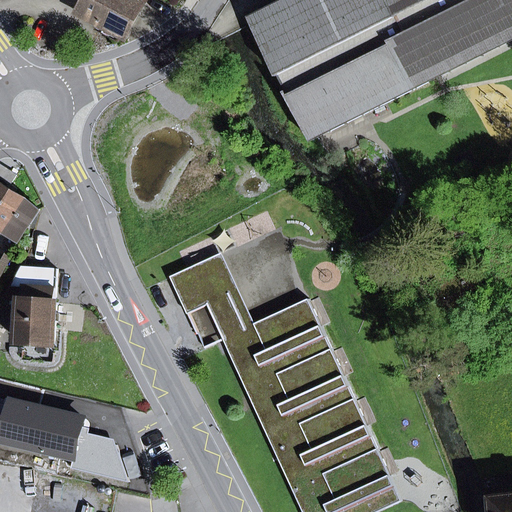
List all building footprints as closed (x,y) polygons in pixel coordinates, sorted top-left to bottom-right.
[(125,34),(126,35),(145,0),(88,0),(81,11),(101,22),(125,34)] [(293,101),(313,140),(317,138),(322,136),(511,40),(511,0),(289,0),(260,15),(252,19),(290,92),(288,92),(293,101)] [(121,42),(125,34),(101,22),(97,30),(121,42)] [(0,226),(21,240),(41,210),(9,188),(17,176),(0,164),(0,226)] [(225,339),(256,324),(249,308),(224,254),(215,258),(232,295),(209,305),(225,339)] [(209,305),(232,295),(215,258),(172,277),(189,314),(209,305)] [(407,271),(423,325),(480,308),(471,276),(459,279),(452,258),(407,271)] [(20,342),(55,345),(57,303),(58,286),(59,270),(24,267),(14,286),(13,286),(5,299),(23,301),(20,342)] [(57,303),(69,304),(70,286),(58,286),(57,303)] [(256,324),(225,339),(304,511),(342,511),(343,511),(342,511),(379,511),(403,501),(310,300),(256,324)] [(60,395),(57,409),(84,415),(87,400),(60,395)] [(48,449),(55,451),(62,416),(55,415),(48,449)] [(62,416),(55,451),(88,457),(93,430),(99,431),(100,423),(62,416)] [(54,457),(92,464),(99,431),(93,430),(88,457),(55,451),(54,457)] [(511,511),(511,493),(501,495),(502,511),(511,511)]
